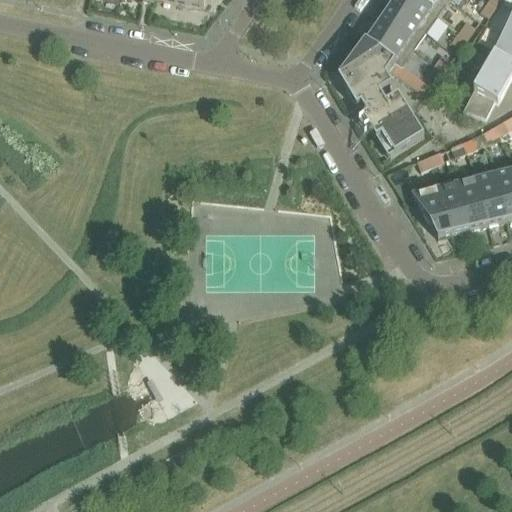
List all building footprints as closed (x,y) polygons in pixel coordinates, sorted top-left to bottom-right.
[(214,0),(132,0),(143,2),(143,5),(154,7),(155,4),(204,14),(214,0)] [(438,22),(406,0),(397,0),(389,12),(426,39),(438,22)] [(449,5),(441,0),(406,0),(438,22),(449,5)] [(496,13),(503,3),(498,0),(492,0),(488,7),(496,13)] [(496,13),(488,7),(480,18),(489,24),(496,13)] [(426,39),(389,12),(377,29),(414,55),(426,39)] [(511,66),(511,20),(509,19),(501,35),(505,37),(494,57),(511,66)] [(468,43),(475,33),(466,27),(459,37),(468,43)] [(414,55),(377,29),(365,46),(402,72),(414,55)] [(468,43),(459,37),(452,48),(460,54),(468,43)] [(424,141),(399,100),(386,107),(380,97),(393,90),(387,80),(389,75),(426,101),(432,93),(402,72),(365,46),(339,83),(357,112),(354,113),(355,114),(360,123),(363,122),(388,163),(424,141)] [(498,108),(511,81),(511,66),(494,57),(493,59),(489,57),(481,73),(485,76),(463,117),(486,124),(495,107),(498,108)] [(444,77),(451,66),(443,60),(435,71),(444,77)] [(436,87),(444,77),(435,71),(428,81),(436,87)] [(497,143),(509,136),(504,127),(492,134),(497,143)] [(487,149),(497,143),(492,134),(482,140),(487,149)] [(465,159),(478,154),(474,144),(461,149),(465,159)] [(465,159),(461,149),(451,154),(455,163),(465,159)] [(432,173),(444,168),(440,158),(428,163),(432,173)] [(432,173),(428,163),(417,168),(421,177),(432,173)] [(511,226),(511,176),(496,181),(507,227),(511,226)] [(507,227),(496,181),(477,185),(488,232),(507,227)] [(451,241),(440,194),(436,195),(433,185),(414,190),(417,200),(412,201),(438,244),(451,241)] [(488,232),(477,185),(458,190),(470,236),(488,232)] [(470,236),(458,190),(440,194),(451,241),(470,236)]
